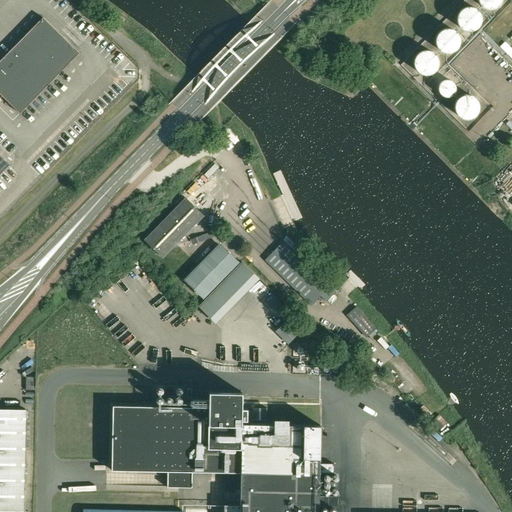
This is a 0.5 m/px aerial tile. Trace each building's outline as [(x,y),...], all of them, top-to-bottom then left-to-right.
[(477,0),(478,3),(480,6),(484,9),(488,10),(493,9),(496,7),(499,5),(501,1),(500,0),(477,0)] [(468,6),(463,8),(459,12),(457,16),(457,20),(458,25),(461,28),(465,30),(469,31),(474,30),(477,28),(479,24),(481,21),(481,16),(479,12),(476,9),(473,7),(468,6)] [(79,53),(43,17),(0,61),(0,94),(20,113),(79,53)] [(449,27),(444,28),(439,32),(437,36),(436,40),(438,45),(440,48),(444,51),(448,52),(453,51),(456,49),(459,47),(460,43),(461,39),(460,34),(457,31),(454,29),(449,27)] [(425,51),(420,52),(416,57),(415,61),(415,65),(417,70),(420,72),(424,75),(428,75),(433,73),(435,71),(438,68),(439,64),(438,60),(437,56),(434,53),(430,51),(425,51)] [(447,80),(444,81),(440,84),(439,87),(439,90),(440,93),(442,96),(445,97),(447,98),(451,97),(453,96),(455,94),(456,91),(456,88),(455,85),(453,83),(451,81),(447,80)] [(467,96),(462,97),(458,101),(456,105),(456,109),(458,114),(461,117),(465,119),(469,120),(474,118),(476,116),(479,113),(480,110),(480,105),(478,101),(476,98),(472,96),(467,96)] [(187,199),(186,198),(145,241),(146,240),(162,256),(161,257),(162,257),(175,243),(177,245),(191,240),(194,243),(215,235),(210,236),(209,234),(209,233),(208,233),(201,216),(203,215),(203,214),(202,215),(186,199),(187,199)] [(265,260),(270,264),(312,305),(321,296),(326,301),(335,293),(283,242),(265,260)] [(184,280),(203,299),(239,262),(219,243),(197,266),(184,280)] [(367,337),(377,328),(356,306),(347,314),(367,337)] [(373,372),(368,378),(373,383),(375,381),(384,389),(388,385),(373,372)] [(34,377),(25,376),(25,379),(25,390),(34,390),(34,377)] [(317,511),(318,506),(337,506),(337,496),(318,495),(319,474),(319,472),(333,472),(333,463),(319,462),(319,426),(241,424),(241,420),(247,420),(247,408),(241,408),(242,391),(208,391),(207,399),(191,399),(191,406),(152,405),(112,405),(110,469),(150,470),(167,470),(167,486),(192,487),(192,471),(225,472),(224,483),(224,504),(223,511),(317,511)] [(0,511),(23,511),(25,410),(0,409),(0,511)]
